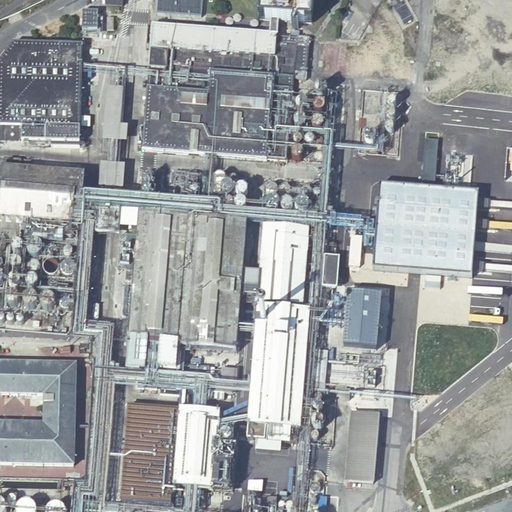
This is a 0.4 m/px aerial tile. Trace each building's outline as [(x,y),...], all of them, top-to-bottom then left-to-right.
[(157,0),(157,15),(202,18),(203,0),(157,0)] [(311,25),(312,0),(260,0),(259,21),(271,22),(278,22),(311,25)] [(83,13),(82,31),(98,32),(100,14),(83,13)] [(358,34),(364,22),(350,15),(344,26),(358,34)] [(277,38),(278,22),(271,22),(269,37),(277,38)] [(309,41),(277,38),(269,37),(152,27),(148,75),(142,152),(213,158),(266,163),(266,162),(287,163),(290,130),(293,81),(306,82),(309,41)] [(389,35),(368,35),(367,64),(388,65),(389,35)] [(354,76),(356,45),(324,43),(323,74),(354,76)] [(81,69),(81,46),(12,44),(0,61),(0,140),(2,141),(3,141),(8,140),(6,137),(7,136),(7,134),(8,132),(10,129),(10,128),(10,127),(52,129),(51,146),(77,148),(78,129),(80,130),(81,69)] [(1,160),(0,170),(20,171),(21,161),(1,160)] [(0,222),(27,225),(79,230),(80,219),(81,198),(83,177),(20,171),(0,170),(0,175),(0,222)] [(479,194),(381,188),(374,270),(472,279),(479,194)] [(138,215),(136,239),(134,275),(129,341),(178,345),(178,349),(236,353),(239,313),(241,292),(246,225),(138,215)] [(26,238),(27,225),(0,222),(0,238),(21,241),(21,238),(26,238)] [(306,242),(307,231),(264,227),(263,238),(306,242)] [(116,273),(134,275),(136,239),(119,238),(116,273)] [(300,318),(306,242),(263,238),(259,293),(257,314),(257,315),(300,318)] [(0,251),(1,252),(4,252),(7,249),(8,246),(7,242),(4,240),(0,240),(0,251)] [(14,248),(16,251),(19,254),(23,253),(26,251),(27,247),(25,244),(22,242),(18,242),(15,244),(14,248)] [(30,250),(32,254),(34,256),(38,256),(41,255),(44,252),(44,249),(43,245),(40,243),(37,242),(33,244),(31,247),(30,250)] [(49,251),(50,254),(53,256),(57,256),(60,254),(61,250),(60,247),(56,245),(53,245),(50,247),(49,251)] [(64,251),(65,255),(68,257),(72,257),(75,255),(76,251),(74,247),(71,245),(68,245),(65,248),(64,251)] [(340,260),(332,259),(333,245),(323,245),(321,270),(323,270),(323,273),(321,273),(318,303),(328,303),(329,290),(338,291),(340,260)] [(13,264),(14,268),(17,270),(21,270),(24,267),(25,264),(24,260),(21,258),(17,258),(14,261),(13,264)] [(28,267),(29,270),(32,273),(36,273),(39,272),(42,269),(42,266),(41,262),(38,260),(34,259),(31,261),(29,263),(28,267)] [(45,269),(47,273),(50,275),(53,276),(57,275),(60,273),(62,269),(62,266),(60,262),(57,260),(53,259),(50,260),(47,262),(45,266),(45,269)] [(63,270),(64,274),(67,276),(71,277),(75,276),(78,274),(80,271),(80,267),(78,263),(75,261),(71,260),(67,261),(64,263),(63,267),(63,270)] [(28,282),(29,285),(32,288),(35,288),(39,287),(41,284),(42,281),(40,277),(38,275),(34,274),(31,276),(28,278),(28,282)] [(11,281),(12,285),(16,287),(19,287),(22,284),(23,281),(22,277),(19,275),(15,275),(12,278),(11,281)] [(250,293),(241,292),(239,313),(248,314),(257,314),(259,293),(250,293)] [(380,297),(346,295),(341,349),(375,352),(380,297)] [(8,302),(10,305),(13,307),(17,307),(20,305),(21,301),(19,298),(16,296),(12,296),(9,298),(8,302)] [(26,305),(27,308),(30,310),(34,310),(37,308),(38,304),(36,301),(33,299),(29,299),(26,301),(26,305)] [(42,305),(44,309),(47,311),(51,311),(54,308),(55,305),(53,301),(50,299),(46,299),(43,302),(42,305)] [(60,306),(62,310),(65,312),(69,312),(71,309),(72,306),(71,302),(68,300),(64,300),(61,303),(60,306)] [(300,318),(257,315),(255,344),(307,347),(309,319),(300,318)] [(178,345),(129,341),(128,356),(131,360),(177,363),(178,349),(178,345)] [(300,432),(307,347),(255,344),(251,388),(248,428),(300,432)] [(358,366),(380,367),(381,355),(359,354),(358,366)] [(0,465),(72,468),(75,368),(0,365),(0,396),(44,397),(43,427),(0,425),(0,465)] [(207,383),(208,370),(189,368),(188,382),(207,383)] [(235,396),(237,375),(221,373),(219,395),(235,396)] [(175,393),(177,379),(137,375),(136,391),(159,393),(159,391),(175,393)] [(120,503),(128,407),(125,407),(117,503),(120,503)] [(169,507),(178,412),(128,407),(120,503),(169,507)] [(216,449),(219,416),(179,412),(173,490),(174,490),(172,511),(184,511),(187,490),(229,494),(233,451),(216,449)] [(377,484),(381,415),(354,413),(349,482),(377,484)] [(511,421),(445,442),(458,486),(509,471),(511,477),(511,476),(511,421)] [(0,511),(8,511),(8,508),(7,504),(3,501),(0,499),(0,511)] [(17,509),(16,511),(38,511),(38,510),(36,505),(33,502),(28,501),(23,501),(19,504),(17,509)]
